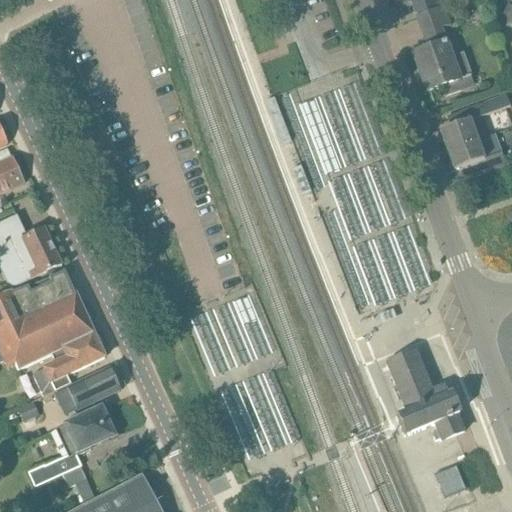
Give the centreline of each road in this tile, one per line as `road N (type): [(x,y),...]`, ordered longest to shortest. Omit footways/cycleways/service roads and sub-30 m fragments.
road 1 (residential): [(212,511),(0,63)]
road 2 (residential): [(478,322),(362,0)]
